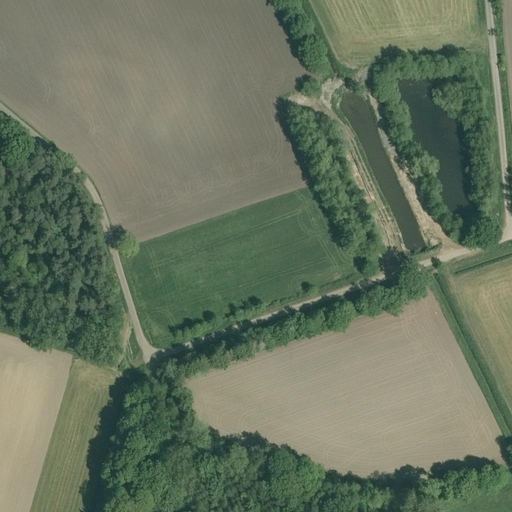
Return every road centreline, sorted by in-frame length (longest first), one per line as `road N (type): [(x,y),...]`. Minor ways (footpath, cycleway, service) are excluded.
road 1 (residential): [(511,236),(179,350),(150,352),(86,184),(0,106)]
road 2 (residential): [(488,0),(511,234)]
road 3 (track): [(150,352),(164,511)]
